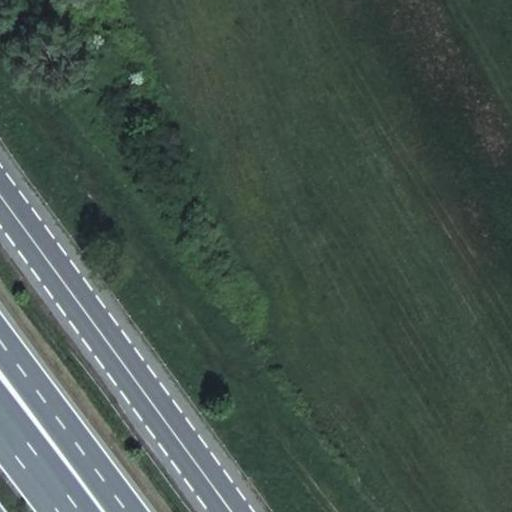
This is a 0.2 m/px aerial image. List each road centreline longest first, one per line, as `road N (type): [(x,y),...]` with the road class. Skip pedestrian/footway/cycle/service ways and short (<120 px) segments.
road 1 (primary): [(0,194),(232,511)]
road 2 (motorway): [(124,511),(0,342)]
